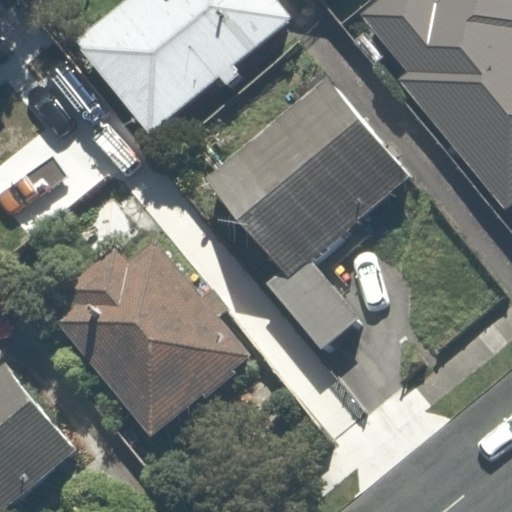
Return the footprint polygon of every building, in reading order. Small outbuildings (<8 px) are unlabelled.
[(287,0),(132,0),(79,42),(152,135),(301,18),(287,0)] [(511,0),(443,0),(390,42),(473,148),(511,117),(511,0)] [(87,154),(107,179),(142,152),(92,86),(44,122),(75,163),(87,154)] [(395,386),(296,254),(400,178),(337,94),(220,180),(284,266),(262,282),(359,412),(395,386)] [(61,283),(56,314),(157,442),(259,361),(168,246),(111,243),(61,283)] [(0,511),(5,511),(81,457),(11,363),(0,370),(0,511)]
